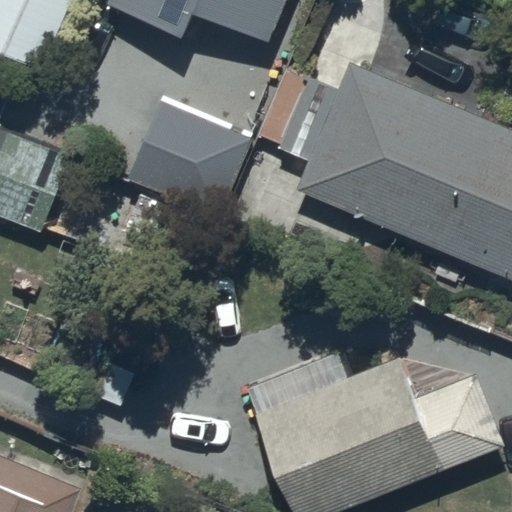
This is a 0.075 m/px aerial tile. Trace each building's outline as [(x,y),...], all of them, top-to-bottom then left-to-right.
[(0,0),(0,43),(47,64),(74,0),(0,0)] [(196,3),(271,34),(284,0),(121,0),(186,27),(196,3)] [(511,121),(352,55),(299,182),(511,270),(511,121)] [(162,93),(131,171),(223,209),(255,131),(162,93)] [(0,207),(44,225),(73,151),(0,122),(0,207)] [(301,511),(322,511),(507,440),(478,367),(419,390),(403,350),(351,370),(341,344),(249,380),(301,511)] [(0,511),(63,511),(76,484),(0,452),(0,511)]
